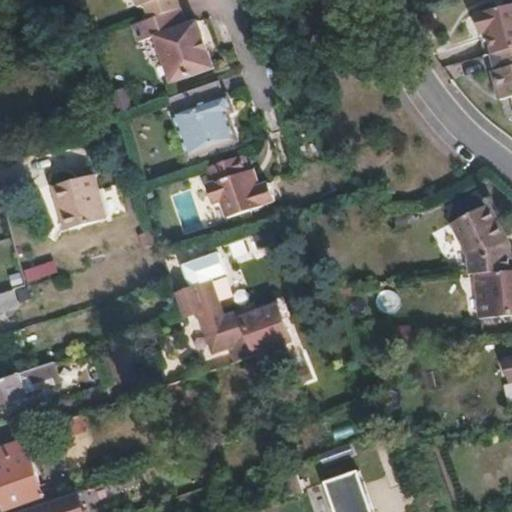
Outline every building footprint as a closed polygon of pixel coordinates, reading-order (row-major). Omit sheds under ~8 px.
[(142,3),(147,17),(180,7),(178,0),(134,0),(136,5),(142,3)] [(494,49),(511,44),(511,1),(475,10),(481,31),(489,29),(494,49)] [(200,40),(202,35),(196,20),(149,35),(165,82),(212,66),(207,50),(203,49),(200,40)] [(511,44),(494,49),(493,49),(498,67),(491,68),(499,96),(511,92),(511,44)] [(228,94),(222,77),(166,96),(181,142),(232,125),(222,95),(228,94)] [(252,174),(245,153),(204,166),(209,180),(202,183),(208,201),(216,199),(223,216),(260,204),(259,202),(274,197),(268,180),(259,183),(256,173),(252,174)] [(61,200),(68,226),(102,217),(90,174),(51,184),(56,202),(61,200)] [(63,227),(68,226),(61,200),(56,202),(63,227)] [(473,273),(511,268),(511,266),(510,250),(505,251),(504,243),(487,204),(449,221),(465,258),(466,273),(473,273)] [(248,239),(231,246),(238,263),(255,256),(248,239)] [(189,290),(175,295),(184,319),(198,314),(213,355),(229,349),(235,347),(240,361),(254,355),(259,369),(288,358),(284,346),(290,343),(290,341),(276,305),(239,318),(238,313),(223,318),(211,281),(225,276),(218,254),(182,266),(189,290)] [(30,282),(59,273),(56,261),(27,270),(30,282)] [(0,291),(11,288),(4,266),(0,267),(0,291)] [(511,311),(511,268),(473,273),(477,315),(511,311)] [(0,311),(16,307),(11,291),(0,294),(0,311)] [(0,348),(22,342),(19,331),(11,333),(0,336),(0,348)] [(235,347),(229,349),(234,362),(240,361),(235,347)] [(53,363),(0,380),(0,404),(24,396),(21,387),(57,375),(53,363)] [(77,417),(42,429),(47,444),(53,443),(82,433),(77,417)] [(41,498),(23,441),(0,449),(0,499),(4,511),(41,498)] [(339,511),(375,511),(363,472),(330,482),(339,511)] [(303,493),(297,476),(284,480),(290,497),(303,493)] [(45,502),(15,511),(82,511),(75,492),(70,494),(66,495),(49,501),(45,502)]
